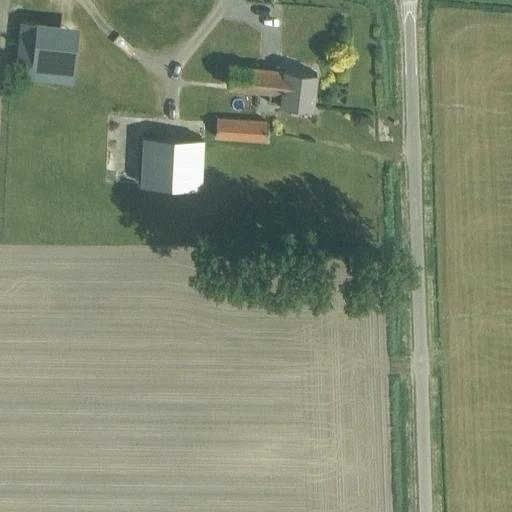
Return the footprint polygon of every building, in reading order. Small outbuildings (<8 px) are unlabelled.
[(126,25),(164,28),(165,4),(128,2),(126,25)] [(40,77),(45,21),(19,19),(15,75),(40,77)] [(311,107),(311,106),(315,71),(231,61),(228,83),(249,86),(249,89),(270,91),(269,102),(311,107)] [(266,120),(215,118),(214,135),(265,138),(266,120)] [(203,136),(142,132),(138,180),(200,185),(203,136)]
